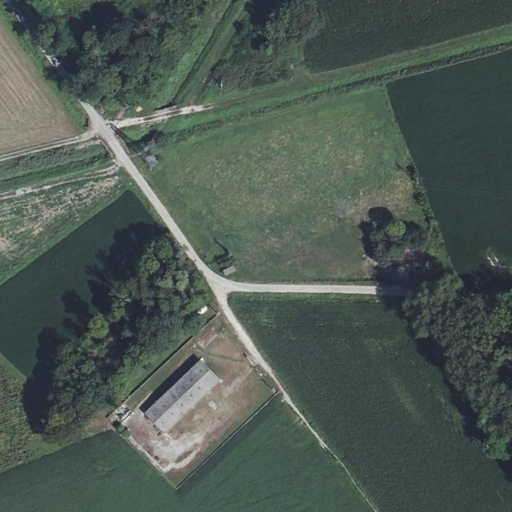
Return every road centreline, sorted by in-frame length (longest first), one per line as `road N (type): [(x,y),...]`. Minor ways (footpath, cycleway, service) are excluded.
road 1 (unclassified): [(4,0),(224,285),(416,288),(511,303)]
road 2 (track): [(98,128),(511,26)]
road 3 (track): [(120,158),(113,169),(0,196)]
road 4 (track): [(224,285),(224,308),(281,389)]
